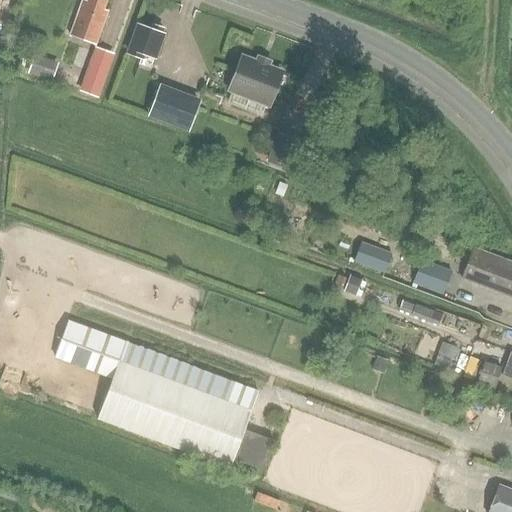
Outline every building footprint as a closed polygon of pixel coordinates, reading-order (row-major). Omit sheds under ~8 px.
[(95,44),(106,13),(100,11),(103,0),(88,0),(87,3),(83,1),(71,35),(95,44)] [(135,27),(126,53),(139,58),(140,53),(151,57),(156,59),(164,37),(159,35),(135,27)] [(44,81),(50,62),(42,59),(34,57),(28,76),(44,81)] [(244,60),(231,94),(264,107),(265,105),(277,73),(244,60)] [(90,71),(82,94),(97,99),(105,77),(90,71)] [(152,117),(190,130),(199,104),(161,90),(152,117)] [(303,141),(280,133),(269,163),(292,171),(303,141)] [(279,183),(275,195),(283,198),(287,186),(279,183)] [(341,239),(338,247),(348,251),(351,243),(341,239)] [(353,263),(383,275),(391,255),(360,243),(353,263)] [(511,297),(511,264),(472,249),(461,278),(511,297)] [(417,272),(412,284),(443,295),(451,272),(420,261),(418,266),(416,266),(414,271),(417,272)] [(338,276),(334,285),(343,288),(346,279),(338,276)] [(350,277),(344,292),(355,297),(361,281),(350,277)] [(442,315),(416,305),(411,316),(438,326),(442,315)] [(259,469),(270,440),(240,430),(255,391),(65,321),(52,358),(109,379),(94,419),(226,468),(230,458),(259,469)] [(442,345),(434,367),(449,372),(456,350),(442,345)] [(511,378),(511,352),(503,375),(511,378)] [(494,388),(501,368),(471,357),(463,377),(494,388)] [(376,358),(372,369),(383,373),(387,362),(376,358)] [(430,377),(425,390),(435,394),(440,381),(430,377)] [(487,511),(511,511),(511,490),(498,485),(487,511)]
